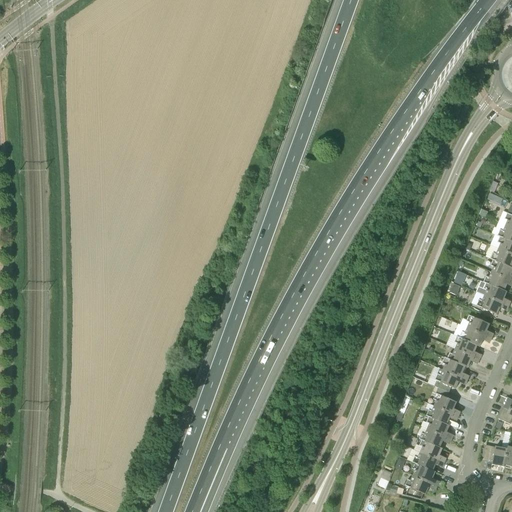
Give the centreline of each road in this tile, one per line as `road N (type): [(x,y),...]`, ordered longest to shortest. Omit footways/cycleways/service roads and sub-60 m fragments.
road 1 (motorway): [(192,511),(239,400),(328,231),(488,0)]
road 2 (motorway): [(350,0),(165,511)]
road 3 (track): [(57,496),(64,250),(53,68)]
road 4 (secondary): [(322,485),(467,141)]
road 5 (residential): [(497,482),(479,477),(467,459),(493,383)]
